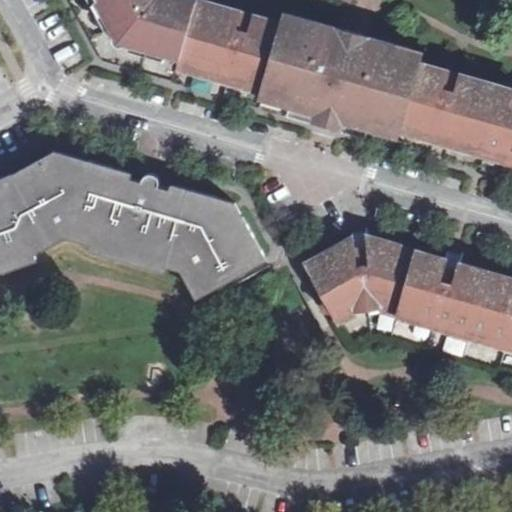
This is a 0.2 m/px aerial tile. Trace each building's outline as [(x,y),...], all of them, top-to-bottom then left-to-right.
[(167,49),(182,53),(197,0),(105,0),(109,8),(106,11),(122,37),(152,45),(153,42),(167,46),(167,49)] [(232,73),(268,84),(283,26),(279,20),(209,0),(197,0),(182,53),(181,59),(218,69),(220,62),(234,66),(232,73)] [(286,11),(284,21),(309,29),(312,19),(286,11)] [(268,84),(303,94),(305,83),(311,85),(313,77),(326,80),(341,27),(312,19),(309,29),(284,21),(283,26),(268,84)] [(366,34),(341,27),(326,80),(313,77),(311,85),(305,83),(303,94),(366,112),(368,102),(363,100),(365,91),(352,88),(366,34)] [(366,112),(401,122),(418,60),(391,52),(394,42),(366,34),(352,88),(365,91),(363,100),(368,102),(366,112)] [(420,49),(394,42),(391,52),(418,60),(420,49)] [(449,135),(485,145),(502,89),(503,84),(418,60),(401,122),(438,132),(440,124),(451,127),(449,135)] [(220,62),(218,69),(232,73),(234,66),(220,62)] [(511,91),(502,89),(485,145),(507,151),(509,143),(511,143),(511,91)] [(440,124),(438,132),(449,135),(451,127),(440,124)] [(58,148),(42,156),(84,168),(86,157),(58,148)] [(60,240),(67,235),(93,242),(91,249),(165,269),(167,263),(183,269),(199,297),(269,258),(246,214),(205,204),(208,192),(171,181),(169,189),(164,205),(153,202),(157,186),(159,176),(157,172),(155,171),(152,170),(147,171),(144,176),(143,181),(137,196),(127,193),(131,178),(133,171),(86,157),(84,168),(42,156),(1,175),(2,184),(5,200),(0,201),(0,265),(12,261),(29,254),(46,247),(60,240)] [(143,181),(131,178),(127,193),(137,196),(143,181)] [(169,189),(157,186),(153,202),(164,205),(169,189)] [(237,200),(208,192),(205,204),(246,214),(237,200)] [(381,306),(470,331),(472,326),(511,336),(511,273),(487,268),(486,272),(457,264),(442,260),(365,238),(354,241),(311,265),(341,317),(358,307),(381,306)] [(445,250),(442,260),(457,264),(460,255),(445,250)]
